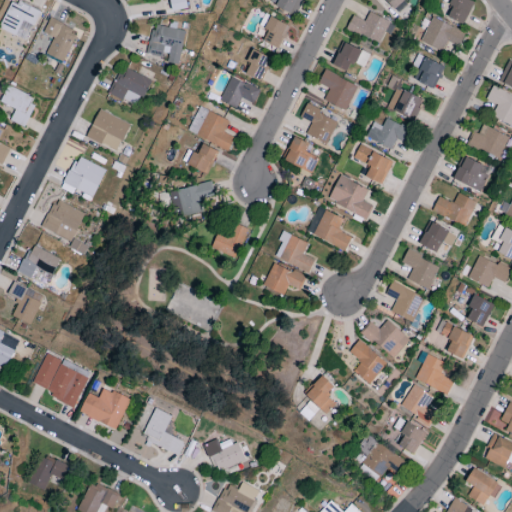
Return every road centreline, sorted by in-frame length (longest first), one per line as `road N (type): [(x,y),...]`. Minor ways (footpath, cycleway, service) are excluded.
road 1 (residential): [(256,186),(257,150),(335,0),(511,16)]
road 2 (residential): [(346,293),(366,278),(506,11)]
road 3 (residential): [(0,245),(103,44),(103,16),(82,0)]
road 4 (residential): [(0,400),(179,491)]
road 5 (residential): [(411,511),(457,446),(511,339)]
